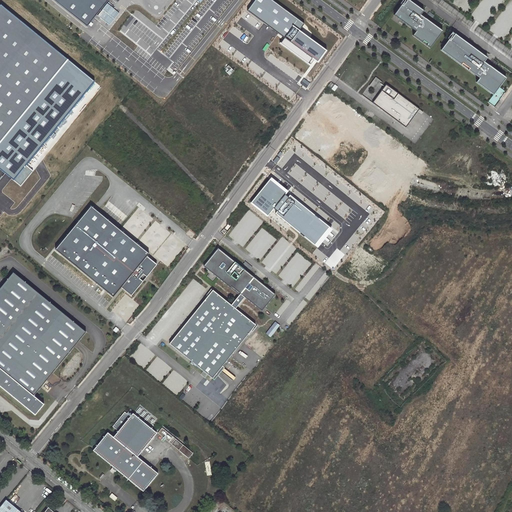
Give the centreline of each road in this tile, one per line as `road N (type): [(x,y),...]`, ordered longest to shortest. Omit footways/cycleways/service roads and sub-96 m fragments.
road 1 (residential): [(356,31),(152,310),(28,456)]
road 2 (unclassified): [(356,31),(488,128)]
